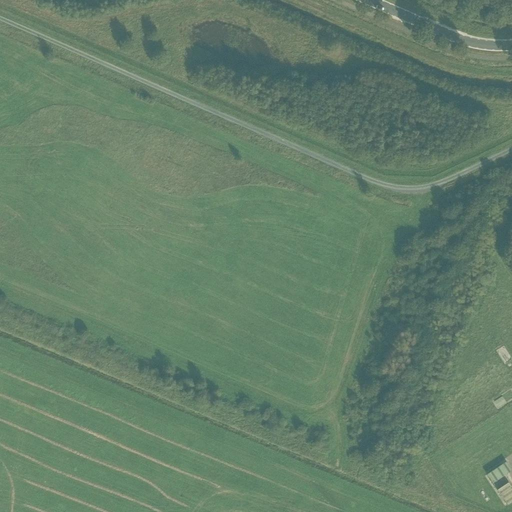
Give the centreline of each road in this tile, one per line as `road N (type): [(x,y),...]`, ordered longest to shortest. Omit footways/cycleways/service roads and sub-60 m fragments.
road 1 (track): [(511,73),(445,62),(304,0)]
road 2 (tertiary): [(367,0),(450,36),(511,45)]
